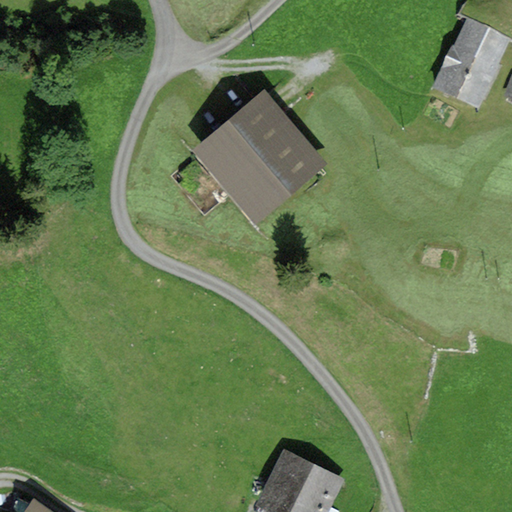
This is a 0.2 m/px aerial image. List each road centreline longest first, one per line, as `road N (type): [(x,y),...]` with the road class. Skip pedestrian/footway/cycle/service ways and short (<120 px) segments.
road 1 (unclassified): [(398,511),(364,433),(289,338),(240,298),(141,250),(123,228),(118,194),(126,149),(163,56),(158,0)]
road 2 (track): [(163,56),(211,52),(279,0)]
